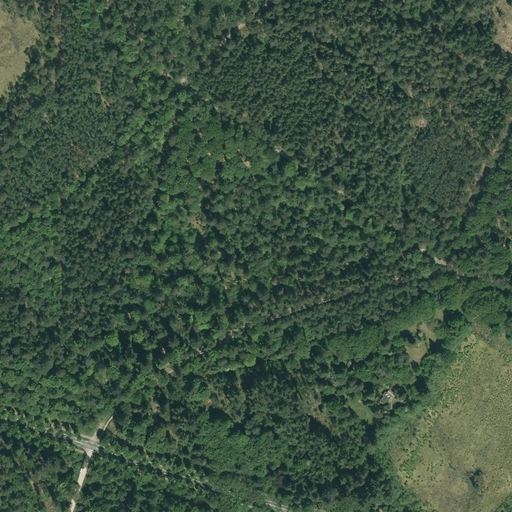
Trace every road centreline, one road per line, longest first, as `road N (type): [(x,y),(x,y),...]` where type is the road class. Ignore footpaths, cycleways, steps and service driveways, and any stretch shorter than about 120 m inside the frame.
road 1 (track): [(94,439),(117,405),(163,371),(275,314),(441,271),(511,290)]
road 2 (track): [(181,83),(442,260)]
road 3 (primary): [(292,511),(0,417)]
road 4 (track): [(250,19),(329,31),(501,151)]
road 5 (track): [(511,85),(383,0)]
road 6 (track): [(501,151),(440,275)]
